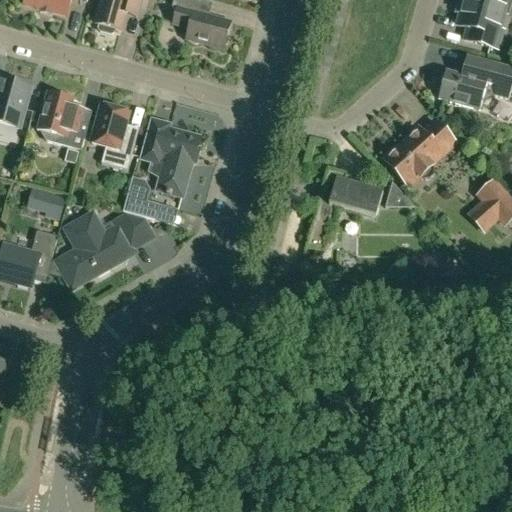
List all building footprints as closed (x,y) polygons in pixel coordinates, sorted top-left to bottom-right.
[(25,0),(24,6),(66,18),(71,0),(25,0)] [(101,0),(94,26),(99,27),(98,30),(100,34),(111,37),(114,35),(115,31),(121,33),(125,16),(137,19),(140,8),(141,0),(101,0)] [(205,3),(195,0),(174,0),(172,10),(177,11),(173,26),(189,30),(186,41),(223,51),(230,25),(201,17),(205,3)] [(498,32),(503,15),(508,16),(511,0),(465,0),(458,28),(468,31),(464,42),(497,51),(502,33),(498,32)] [(511,87),(511,71),(503,69),(475,61),(471,76),(466,79),(446,74),(438,101),(480,112),(482,105),(495,98),(508,102),(511,87)] [(0,125),(20,131),(31,89),(15,85),(16,81),(4,78),(3,82),(0,80),(0,125)] [(74,101),(47,94),(37,133),(41,134),(47,144),(81,153),(86,136),(88,128),(92,114),(72,108),(74,101)] [(127,173),(134,149),(121,145),(126,127),(129,116),(126,115),(125,111),(117,109),(113,112),(102,109),(92,145),(106,149),(101,166),(127,173)] [(152,164),(151,168),(151,169),(151,170),(152,171),(153,172),(164,179),(160,194),(166,196),(166,198),(170,199),(170,197),(182,200),(199,140),(168,131),(169,127),(152,122),(141,161),(152,164)] [(86,136),(94,138),(97,126),(89,124),(88,128),(86,136)] [(422,135),(418,131),(384,162),(408,188),(419,178),(421,180),(425,182),(427,182),(431,181),(432,179),(434,175),(434,173),(433,169),(431,167),(455,146),(435,124),(422,135)] [(78,155),(68,152),(65,163),(75,166),(78,155)] [(325,255),(337,211),(376,221),(383,194),(345,184),(347,176),(327,170),(306,249),(325,255)] [(159,207),(147,204),(150,191),(146,182),(132,178),(122,214),(154,223),(159,207)] [(483,204),(469,217),(486,236),(500,224),(506,230),(511,224),(511,197),(497,180),(477,198),(483,204)] [(416,210),(393,185),(386,210),(416,210)] [(51,197),(46,214),(45,219),(59,222),(64,201),(51,197)] [(105,243),(103,239),(92,218),(68,232),(79,253),(58,265),(71,287),(86,278),(85,275),(92,271),(95,277),(99,279),(109,273),(109,268),(120,262),(124,265),(127,258),(133,255),(131,252),(152,240),(143,224),(126,219),(115,226),(117,230),(120,235),(105,243)] [(3,247),(0,259),(0,283),(6,285),(6,283),(31,290),(39,263),(50,266),(58,239),(37,233),(31,255),(3,247)] [(93,437),(100,438),(107,399),(100,398),(93,437)] [(51,422),(45,454),(52,456),(59,423),(51,422)]
